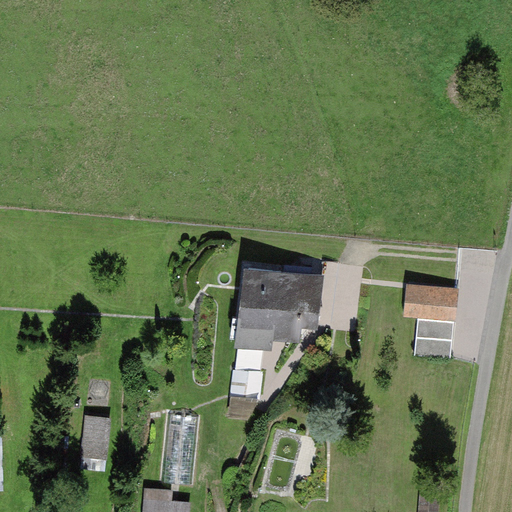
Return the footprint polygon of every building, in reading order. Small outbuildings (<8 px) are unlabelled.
[(327,270),(247,263),(242,321),(278,324),(277,338),(302,341),(303,327),(322,328),(327,270)] [(460,288),(407,283),(404,315),(457,321),(460,288)] [(236,391),(263,394),(267,366),(239,362),(236,391)] [(172,410),(166,477),(195,480),(201,413),(172,410)] [(111,415),(84,413),(81,454),(108,456),(111,415)] [(175,485),(144,484),(142,511),(188,511),(189,499),(174,498),(175,485)] [(421,487),(421,511),(441,511),(441,487),(421,487)]
